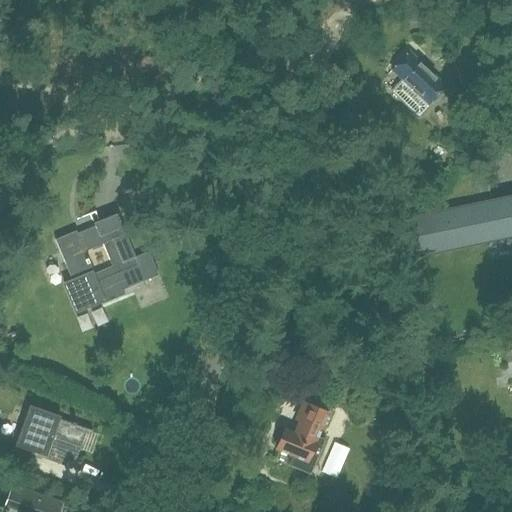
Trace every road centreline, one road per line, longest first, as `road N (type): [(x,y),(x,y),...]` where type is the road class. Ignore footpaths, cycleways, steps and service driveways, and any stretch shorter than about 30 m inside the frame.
road 1 (residential): [(162,511),(311,81),(336,22),(357,0)]
road 2 (track): [(336,22),(109,114),(0,86)]
road 3 (unknown): [(5,223),(109,114)]
